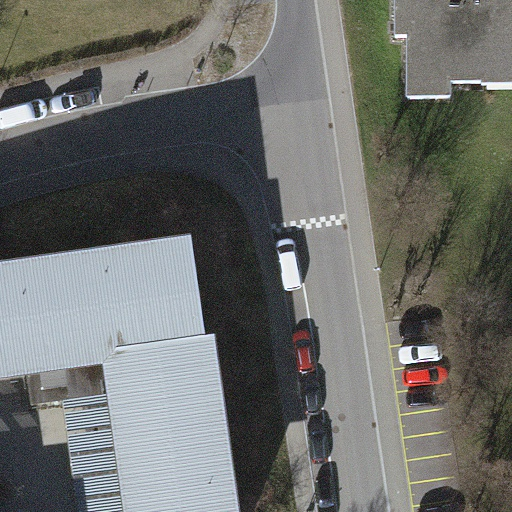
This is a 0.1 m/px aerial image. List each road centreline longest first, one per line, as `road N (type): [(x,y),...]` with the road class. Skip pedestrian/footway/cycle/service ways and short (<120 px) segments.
road 1 (residential): [(360,511),(306,107)]
road 2 (residential): [(0,159),(164,120),(306,107)]
